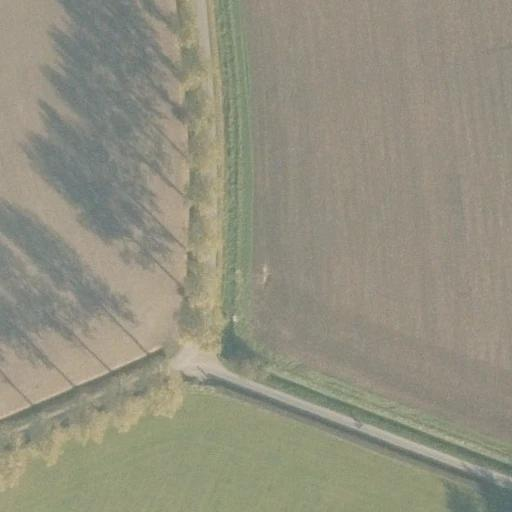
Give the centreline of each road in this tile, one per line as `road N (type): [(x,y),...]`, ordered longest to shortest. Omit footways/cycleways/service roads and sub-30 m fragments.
road 1 (unclassified): [(187,354),(205,319),(209,263),(195,0)]
road 2 (unclassified): [(187,354),(511,487)]
road 3 (unclassified): [(0,441),(187,354)]
